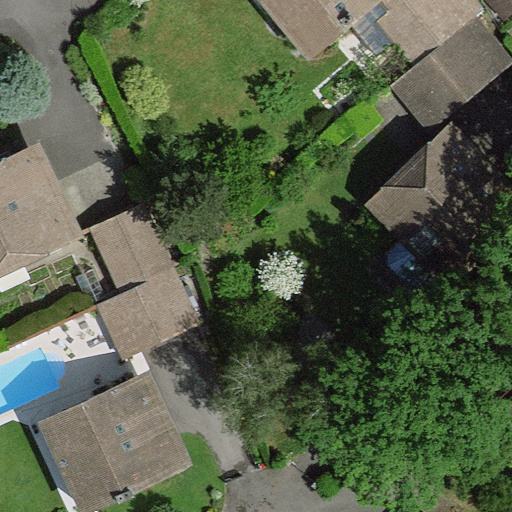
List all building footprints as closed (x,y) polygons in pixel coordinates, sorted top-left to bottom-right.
[(284,0),(275,9),(312,53),(376,0),(284,0)] [(483,11),(473,0),(405,0),(412,8),(441,43),(471,20),(483,11)] [(511,0),(493,0),(508,17),(511,12),(511,0)] [(425,57),(430,52),(441,43),(412,8),(397,22),(425,57)] [(471,20),(441,43),(430,52),(462,89),(469,98),(509,65),(471,20)] [(430,52),(425,57),(409,70),(439,108),(462,89),(430,52)] [(511,203),(445,135),(375,201),(451,277),(511,220),(511,203)] [(27,151),(0,164),(0,272),(71,240),(27,151)] [(174,269),(142,205),(96,229),(124,292),(174,269)] [(199,323),(174,269),(124,292),(98,304),(122,358),(199,323)] [(161,370),(83,407),(99,444),(88,450),(112,503),(203,461),(161,370)]
